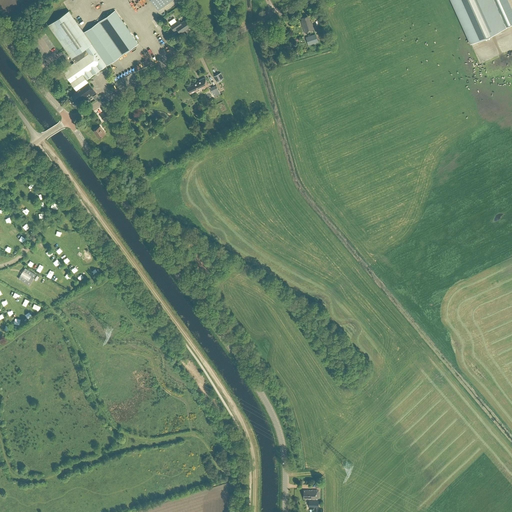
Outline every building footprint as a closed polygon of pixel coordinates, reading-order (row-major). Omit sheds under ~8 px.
[(151,0),(158,10),(173,0),(151,0)] [(449,0),(470,44),(511,24),(511,10),(507,0),(449,0)] [(138,43),(115,10),(84,32),(69,11),(49,25),(74,62),(63,71),(75,88),(71,92),(73,95),(69,98),(74,106),(78,103),(79,103),(83,100),(84,101),(96,92),(87,79),(107,65),(138,43)] [(311,23),(308,15),(301,18),(302,21),(301,22),(305,33),(315,30),(312,22),(311,23)] [(189,24),(191,22),(187,16),(185,18),(185,19),(181,23),(179,20),(171,26),(174,31),(177,29),(180,34),(190,26),(189,24)] [(308,46),(319,42),(316,34),(306,37),(308,46)] [(224,78),(221,72),(214,76),(216,82),(217,81),(218,83),(222,80),(221,79),(224,78)] [(202,88),(209,85),(205,78),(198,81),(199,82),(187,88),(190,94),(202,88)] [(214,96),(220,93),(216,85),(210,88),(214,96)] [(105,122),(111,117),(106,111),(100,115),(105,122)] [(99,138),(105,134),(101,128),(102,128),(101,126),(93,131),(99,138)] [(18,278),(29,285),(36,274),(25,268),(22,272),(18,278)] [(317,491),(317,490),(312,490),(304,490),(303,498),(308,499),(316,499),(317,498),(319,498),(320,491),(317,491)]
